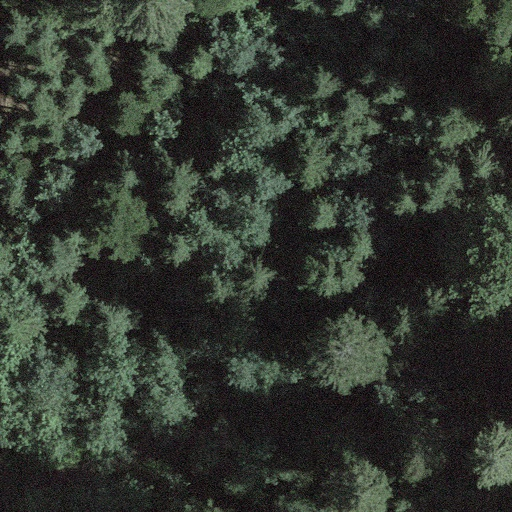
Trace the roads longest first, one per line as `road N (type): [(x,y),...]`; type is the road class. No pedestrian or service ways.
road 1 (track): [(0,497),(511,333)]
road 2 (track): [(449,0),(511,204)]
road 3 (track): [(511,270),(498,340),(511,429)]
